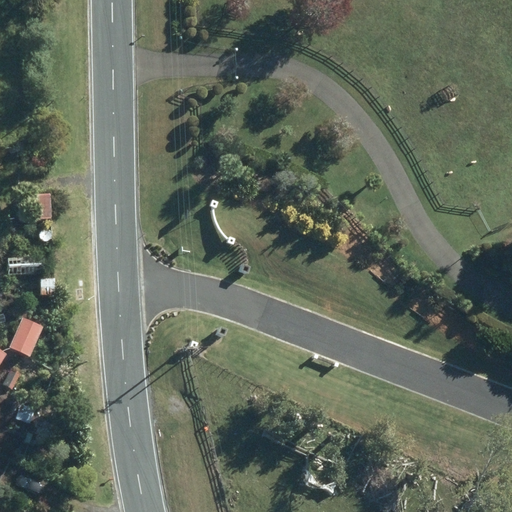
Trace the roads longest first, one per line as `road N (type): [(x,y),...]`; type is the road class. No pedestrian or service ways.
road 1 (unknown): [(116,49),(213,45),(301,61),(350,100),(455,251),(511,289)]
road 2 (residential): [(511,406),(232,301),(119,282)]
road 3 (unclassified): [(119,282),(115,0)]
road 4 (unclassified): [(148,511),(119,282)]
